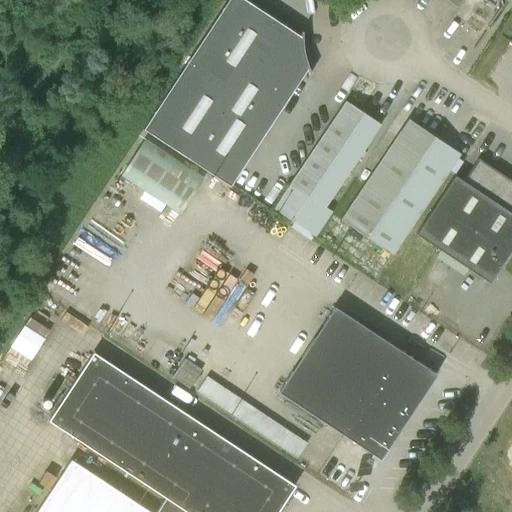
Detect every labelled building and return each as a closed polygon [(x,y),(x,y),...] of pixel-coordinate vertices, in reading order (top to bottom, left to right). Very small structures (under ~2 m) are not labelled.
[(227,0),(142,129),(229,186),(306,69),(309,74),(310,74),(309,70),(307,67),(306,64),(305,61),(304,58),(303,53),(302,48),(302,43),(302,40),(302,37),(302,32),(300,32),(300,37),(244,0),(227,0)] [(379,124),(345,101),(273,209),(293,223),(291,227),(310,241),(313,236),(316,238),(333,213),(324,207),(332,194),(373,134),(379,124)] [(450,148),(408,120),(350,206),(340,220),(391,254),(459,154),(450,148)] [(120,175),(179,214),(203,179),(143,140),(120,175)] [(511,181),(477,159),(462,182),(454,176),(415,234),(441,252),(489,283),(511,250),(511,247),(511,181)] [(278,392),(306,411),(379,459),(436,374),(334,307),(278,392)] [(29,352),(37,340),(19,328),(11,341),(29,352)] [(92,353),(47,421),(165,499),(156,511),(149,511),(70,460),(35,511),(277,511),(294,486),(291,484),(92,353)] [(190,387),(199,366),(178,358),(169,378),(190,387)] [(196,391),(297,458),(306,444),(205,378),(196,391)]
